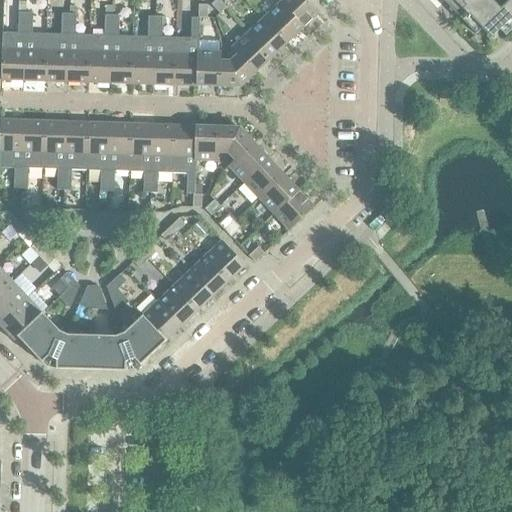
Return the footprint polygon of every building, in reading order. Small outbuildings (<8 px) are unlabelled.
[(226,8),(218,0),(216,0),(211,5),(220,14),(226,8)] [(282,0),(279,3),(303,28),(319,13),(307,0),(282,0)] [(478,0),(447,0),(445,2),(460,18),(478,0)] [(511,0),(507,0),(500,8),(492,0),(478,0),(460,18),(476,35),(482,29),(491,38),(499,30),(505,36),(511,29),(511,0)] [(279,3),(263,18),(287,43),(303,28),(279,3)] [(208,18),(208,5),(199,5),(199,18),(208,18)] [(25,13),(25,25),(32,25),(33,13),(25,13)] [(148,17),(148,29),(155,29),(156,17),(148,17)] [(191,18),(191,30),(199,30),(199,18),(191,18)] [(287,43),(263,18),(248,33),(271,58),(287,43)] [(3,33),(1,80),(23,81),(24,33),(3,33)] [(24,33),(23,81),(45,82),(46,34),(24,33)] [(271,58),(248,33),(231,48),(237,55),(255,73),(271,58)] [(46,34),(45,82),(67,82),(68,35),(61,35),(46,34)] [(68,35),(67,82),(88,83),(90,35),(75,35),(68,35)] [(90,35),(88,83),(110,84),(112,36),(104,36),(90,35)] [(112,36),(110,84),(132,84),(133,37),(118,36),(112,36)] [(133,37),(132,84),(154,85),(155,37),(148,37),(133,37)] [(155,37),(154,85),(176,86),(177,38),(162,38),(155,37)] [(177,38),(176,86),(197,86),(198,52),(199,39),(191,38),(177,38)] [(221,52),(198,52),(197,86),(220,87),(220,61),(221,52)] [(230,61),(220,61),(220,87),(240,87),(255,73),(237,55),(230,61)] [(0,120),(0,132),(0,167),(14,168),(21,168),(22,121),(0,120)] [(22,121),(21,168),(29,169),(42,169),(44,122),(22,121)] [(44,122),(42,169),(58,170),(64,170),(66,122),(44,122)] [(66,122),(64,170),(72,170),(86,171),(88,123),(66,122)] [(88,123),(86,171),(101,171),(108,171),(109,124),(88,123)] [(109,124),(108,171),(115,171),(130,172),(131,124),(109,124)] [(131,124),(130,172),(144,172),(151,173),(153,125),(131,124)] [(153,125),(151,173),(158,173),(173,173),(175,126),(153,125)] [(175,126),(173,173),(187,174),(195,174),(196,161),(197,126),(175,126)] [(219,127),(197,126),(196,161),(218,162),(218,153),(219,127)] [(219,127),(218,153),(228,153),(235,160),(253,143),(239,128),(219,127)] [(253,143),(235,160),(228,166),(244,183),(269,159),(253,143)] [(269,159),(244,183),(259,199),(284,175),(269,159)] [(298,191),(284,175),(259,199),(274,214),(298,191)] [(20,176),(20,189),(28,189),(28,177),(20,176)] [(187,182),(186,194),(193,195),(194,194),(195,182),(187,182)] [(314,207),(298,191),(274,214),(289,231),(314,207)] [(64,192),(63,200),(72,200),(72,192),(64,192)] [(193,195),(193,208),(201,208),(202,195),(194,194),(193,195)] [(214,200),(205,209),(211,216),(220,207),(214,200)] [(9,225),(16,219),(7,210),(0,216),(9,225)] [(225,230),(234,222),(228,215),(219,224),(225,230)] [(170,227),(176,233),(185,225),(179,218),(170,227)] [(24,228),(16,219),(9,225),(18,234),(24,228)] [(200,222),(192,228),(201,238),(209,231),(200,222)] [(240,228),(234,222),(225,230),(231,237),(240,228)] [(176,233),(170,227),(161,236),(167,242),(176,233)] [(45,250),(37,241),(30,247),(39,257),(45,250)] [(221,241),(208,254),(231,279),(245,266),(221,241)] [(152,245),(142,253),(148,260),(158,251),(152,245)] [(255,262),(264,254),(258,247),(249,256),(255,262)] [(54,260),(45,250),(39,257),(48,266),(54,260)] [(148,260),(142,253),(133,262),(139,268),(148,260)] [(231,279),(208,254),(192,269),(215,294),(231,279)] [(60,266),(54,260),(48,266),(54,272),(60,266)] [(0,294),(13,282),(0,268),(0,294)] [(215,294),(192,269),(176,284),(200,309),(215,294)] [(69,288),(75,282),(67,273),(60,279),(69,288)] [(111,283),(117,290),(126,281),(120,275),(111,283)] [(0,324),(28,298),(13,282),(0,294),(0,324)] [(75,282),(69,288),(59,298),(69,308),(79,286),(75,282)] [(126,300),(117,290),(111,283),(106,287),(115,310),(126,300)] [(200,309),(176,284),(160,299),(184,324),(200,309)] [(92,309),(93,289),(87,289),(77,309),(92,309)] [(107,310),(98,289),(93,289),(92,309),(107,310)] [(28,298),(0,324),(0,326),(14,342),(18,338),(43,314),(28,298)] [(160,299),(144,314),(168,339),(184,324),(160,299)] [(59,331),(43,314),(18,338),(42,363),(43,364),(44,365),(46,366),(48,367),(49,368),(52,369),(55,369),(56,369),(91,370),(92,336),(68,335),(59,331)] [(116,336),(92,336),(91,370),(126,371),(128,371),(130,371),(133,370),(135,369),(137,368),(140,366),(168,339),(144,314),(124,333),(116,336)]
